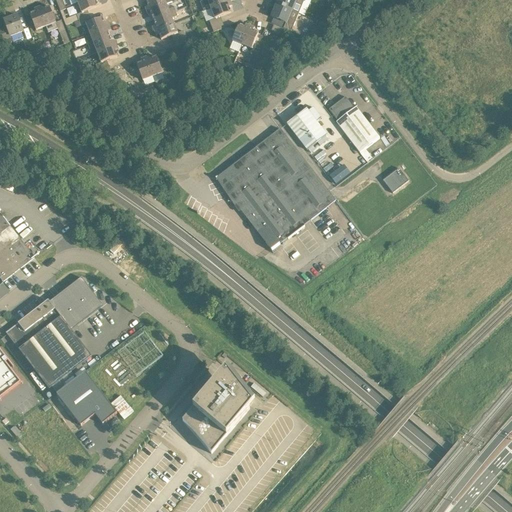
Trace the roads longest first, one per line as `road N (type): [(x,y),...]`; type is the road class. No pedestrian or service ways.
road 1 (tertiary): [(508,511),(189,245),(0,123)]
road 2 (residential): [(0,306),(60,260),(83,256),(149,302),(187,345),(191,359),(181,377),(66,511)]
road 3 (residential): [(341,53),(181,166),(148,158),(0,72)]
road 4 (residential): [(341,53),(439,176),(476,174),(511,146)]
